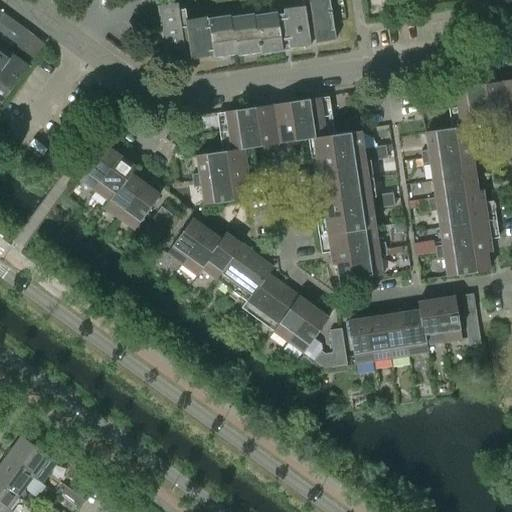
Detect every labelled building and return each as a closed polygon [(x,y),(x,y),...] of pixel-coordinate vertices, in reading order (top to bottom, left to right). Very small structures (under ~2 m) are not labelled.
[(302,0),(303,7),(283,10),(284,14),(277,15),(277,13),(254,16),(253,14),(230,18),(230,15),(207,19),(206,17),(180,21),(178,3),(157,6),(165,62),(186,59),(185,56),(190,55),(190,60),(213,56),(213,58),(237,55),(237,57),(261,53),(261,55),(283,52),(282,47),(288,46),(289,49),(311,46),(310,41),(314,41),(315,43),(335,40),(329,0),(302,0)] [(19,39),(27,45),(34,36),(26,30),(19,39)] [(27,45),(19,39),(13,48),(21,54),(27,45)] [(0,45),(0,73),(13,56),(0,45)] [(28,66),(13,56),(0,73),(0,101),(1,103),(28,66)] [(424,133),(427,151),(420,152),(422,166),(429,165),(434,199),(427,201),(429,213),(436,212),(441,245),(433,246),(435,259),(443,258),(445,277),(489,271),(486,253),(491,252),(482,191),(477,192),(472,159),(477,158),(472,126),(503,121),(511,119),(511,80),(498,83),(454,89),(460,127),(424,133)] [(272,105),(261,107),(226,112),(231,150),(196,155),(204,205),(246,199),(243,181),(248,180),(243,150),(277,144),(289,143),(313,139),(317,170),(322,169),(327,202),(322,203),(331,264),(337,263),(339,281),(381,275),(379,256),(386,255),(384,243),(377,244),(372,210),(394,207),(392,194),(370,198),(365,163),(387,160),(385,147),(363,150),(360,131),(325,136),(319,98),(272,105)] [(94,191),(120,157),(105,146),(79,181),(94,191)] [(94,191),(108,201),(109,202),(130,174),(131,175),(135,168),(120,157),(94,191)] [(109,202),(108,201),(103,207),(119,219),(144,184),(131,175),(130,174),(109,202)] [(159,195),(144,184),(119,219),(134,230),(159,195)] [(165,221),(170,214),(161,207),(156,214),(165,221)] [(165,221),(156,214),(151,221),(160,228),(165,221)] [(180,221),(170,214),(165,221),(175,228),(180,221)] [(182,265),(207,230),(192,219),(166,254),(182,265)] [(155,235),(146,228),(141,235),(160,248),(175,228),(165,221),(160,228),(155,235)] [(160,228),(151,221),(146,228),(155,235),(160,228)] [(220,240),(207,230),(182,265),(197,276),(201,269),(220,240)] [(225,233),(220,240),(201,269),(216,280),(241,245),(225,233)] [(256,256),(241,245),(216,280),(231,291),(256,256)] [(256,256),(231,291),(245,301),(268,274),(273,268),(256,256)] [(408,261),(397,262),(399,273),(410,271),(408,261)] [(268,274),(245,301),(241,308),(258,320),(284,285),(268,274)] [(299,296),(284,285),(258,320),(273,331),(299,296)] [(462,311),(475,310),(472,294),(460,296),(462,311)] [(299,296),(273,331),(288,342),(314,307),(299,296)] [(436,299),(442,342),(461,339),(454,296),(436,299)] [(442,342),(436,299),(417,302),(419,311),(420,310),(425,345),(426,345),(442,342)] [(328,318),(314,307),(288,342),(303,353),(328,318)] [(420,310),(419,311),(402,313),(409,356),(428,353),(426,345),(425,345),(420,310)] [(476,318),(475,310),(462,311),(464,320),(476,318)] [(402,313),(384,316),(391,358),(409,356),(402,313)] [(384,316),(367,318),(373,361),(391,358),(384,316)] [(373,361),(367,318),(348,321),(354,364),(373,361)] [(476,318),(464,320),(465,328),(477,326),(476,318)] [(477,326),(465,328),(466,336),(478,335),(477,326)] [(331,340),(342,338),(341,329),(329,331),(331,340)] [(478,335),(466,336),(468,345),(479,343),(478,335)] [(342,338),(331,340),(332,349),(344,347),(342,338)] [(345,356),(344,347),(332,349),(333,352),(333,358),(345,356)] [(333,358),(333,352),(324,354),(321,351),(314,361),(324,368),(335,367),(333,358)] [(346,365),(345,356),(333,358),(335,367),(346,365)] [(21,436),(6,457),(33,477),(48,456),(21,436)] [(6,457),(0,465),(0,483),(18,497),(33,477),(6,457)] [(0,511),(6,511),(18,497),(0,483),(0,511)] [(85,501),(63,485),(56,494),(78,510),(85,501)]
